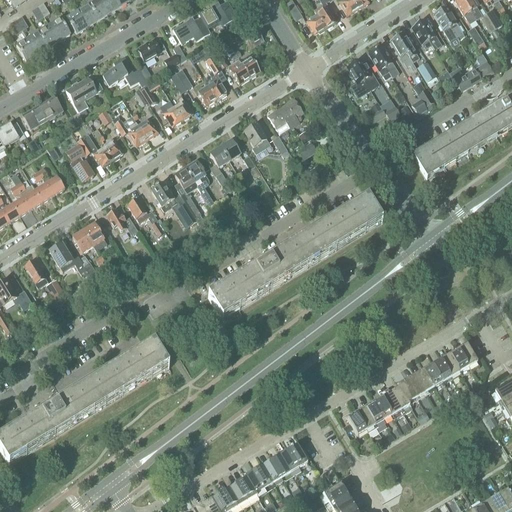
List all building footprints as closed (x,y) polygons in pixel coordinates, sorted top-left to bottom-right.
[(20,6),(16,0),(7,0),(14,9),(20,6)] [(108,17),(98,0),(89,0),(85,3),(88,7),(98,23),(108,17)] [(112,0),(98,0),(108,17),(119,10),(112,0)] [(130,4),(127,0),(112,0),(119,10),(130,4)] [(317,0),(322,8),(314,13),(326,32),(332,29),(331,27),(335,24),(324,6),(329,3),(326,0),(317,0)] [(359,12),(350,0),(345,0),(338,4),(348,19),(359,12)] [(350,0),(359,12),(369,6),(365,0),(350,0)] [(476,23),(461,0),(458,0),(454,3),(464,18),(469,27),(476,23)] [(477,10),(470,0),(461,0),(476,23),(480,20),(490,36),(496,32),(486,15),(482,18),(477,10)] [(495,5),(491,0),(482,0),(486,5),(489,9),(495,5)] [(491,0),(495,5),(502,16),(507,25),(511,23),(505,14),(499,3),(502,1),(500,0),(491,0)] [(285,7),(295,24),(302,19),(292,2),(285,7)] [(200,19),(207,31),(219,24),(222,28),(236,20),(227,4),(213,12),(211,9),(198,16),(200,19)] [(43,6),(37,10),(44,20),(49,16),(43,6)] [(98,23),(88,7),(76,14),(87,30),(98,23)] [(446,9),(439,13),(456,40),(465,34),(458,24),(456,25),(446,9)] [(44,20),(37,10),(31,13),(37,24),(44,20)] [(486,15),(496,32),(502,28),(492,12),(486,15)] [(326,32),(314,13),(313,13),(317,18),(306,24),(315,37),(318,35),(319,36),(326,32)] [(439,13),(433,17),(449,44),(456,40),(439,13)] [(87,30),(76,14),(66,20),(76,37),(87,30)] [(240,29),(251,22),(247,16),(226,29),(229,34),(238,28),(239,29),(240,29)] [(207,31),(200,19),(187,27),(186,24),(172,32),(181,46),(193,39),(196,44),(210,35),(207,31)] [(27,30),(23,23),(21,20),(15,23),(22,33),(23,35),(27,33),(26,31),(27,30)] [(49,28),(59,44),(69,37),(60,21),(49,28)] [(424,22),(418,27),(431,48),(434,53),(441,49),(424,22)] [(22,33),(15,23),(9,27),(16,37),(22,33)] [(431,48),(418,27),(411,31),(425,52),(431,48)] [(49,28),(38,35),(47,51),(59,44),(49,28)] [(474,30),(468,34),(480,53),(486,49),(474,30)] [(257,33),(246,39),(243,41),(250,52),(263,44),(257,33)] [(47,51),(38,35),(27,42),(37,58),(47,51)] [(403,36),(396,40),(412,65),(419,61),(403,36)] [(412,65),(396,40),(390,44),(400,60),(406,69),(412,65)] [(37,58),(27,42),(15,49),(25,65),(37,58)] [(153,43),(137,52),(144,65),(160,55),(166,52),(160,42),(154,45),(153,43)] [(504,45),(493,52),(497,58),(508,51),(507,50),(505,46),(504,45)] [(178,48),(173,52),(180,65),(186,61),(178,48)] [(391,79),(392,80),(399,76),(381,49),(375,53),(391,79)] [(375,53),(368,57),(382,79),(382,78),(385,83),(391,79),(375,53)] [(175,56),(164,63),(165,66),(169,72),(181,66),(177,59),(175,56)] [(487,64),(482,56),(476,60),(481,67),(487,64)] [(199,63),(195,57),(190,60),(194,67),(199,63)] [(250,57),(239,64),(241,67),(250,82),(255,78),(255,77),(260,74),(250,57)] [(146,85),(138,71),(133,74),(124,59),(113,66),(115,70),(103,77),(109,88),(117,84),(116,82),(123,77),(130,89),(138,84),(140,89),(146,85)] [(207,64),(206,65),(211,74),(214,78),(221,74),(222,74),(213,60),(207,64)] [(370,79),(360,62),(353,66),(370,93),(376,89),(370,79)] [(239,64),(228,70),(231,74),(239,87),(244,84),(245,85),(250,82),(241,67),(239,64)] [(439,84),(427,65),(417,71),(427,86),(427,85),(430,90),(439,84)] [(370,93),(353,66),(347,70),(356,85),(350,89),(358,101),(370,93)] [(469,73),(464,77),(463,77),(471,89),(481,83),(473,69),(469,72),(469,73)] [(175,75),(172,71),(167,74),(169,79),(175,75)] [(182,72),(176,76),(187,93),(192,89),(182,72)] [(458,76),(459,78),(452,81),(453,83),(454,83),(461,95),(471,89),(463,77),(464,77),(462,73),(458,76)] [(205,86),(208,89),(216,102),(221,99),(222,100),(227,98),(226,96),(220,86),(219,87),(214,78),(211,74),(208,76),(212,82),(205,86)] [(176,76),(170,80),(181,97),(187,93),(176,76)] [(450,78),(442,83),(440,84),(444,91),(455,85),(453,83),(452,81),(450,78)] [(88,109),(84,103),(103,92),(95,79),(90,82),(89,81),(78,88),(79,89),(76,91),(72,90),(66,94),(79,115),(85,111),(88,109)] [(426,94),(420,85),(413,89),(419,98),(426,110),(433,106),(426,94)] [(195,91),(206,109),(216,102),(208,89),(202,93),(199,88),(195,91)] [(147,90),(140,94),(147,106),(148,106),(149,109),(156,104),(147,90)] [(147,106),(140,94),(139,93),(133,97),(141,110),(147,106)] [(400,105),(405,102),(401,96),(396,99),(400,105)] [(174,110),(173,111),(181,123),(191,117),(192,116),(184,103),(181,100),(179,101),(177,103),(180,106),(174,110)] [(511,102),(505,106),(502,100),(491,106),(494,113),(413,162),(425,182),(511,129),(511,102)] [(37,110),(46,125),(62,116),(53,101),(37,110)] [(303,115),(294,101),(275,114),(281,123),(282,122),(288,131),(289,131),(290,132),(300,126),(296,120),(303,115)] [(420,102),(411,108),(418,119),(427,113),(420,102)] [(160,110),(159,110),(162,116),(171,130),(181,123),(173,111),(174,110),(173,109),(170,103),(169,104),(163,107),(160,110)] [(370,110),(374,117),(367,121),(371,127),(385,118),(377,105),(370,110)] [(406,109),(399,113),(407,125),(414,121),(406,109)] [(46,125),(37,110),(21,120),(30,134),(46,125)] [(389,125),(400,118),(394,110),(384,116),(389,125)] [(112,124),(112,123),(105,113),(98,117),(105,128),(112,124)] [(281,123),(275,114),(267,119),(276,133),(276,132),(279,137),(288,131),(282,122),(281,123)] [(117,125),(114,127),(122,140),(128,136),(135,148),(139,146),(140,147),(147,143),(138,129),(134,124),(133,122),(133,121),(132,119),(123,125),(121,123),(120,123),(117,125)] [(138,128),(138,129),(147,143),(153,138),(153,137),(156,135),(148,122),(138,128)] [(0,134),(0,135),(0,134),(0,145),(4,153),(10,149),(9,147),(18,142),(19,144),(26,141),(16,124),(10,128),(9,126),(0,131),(0,134)] [(270,149),(266,143),(257,128),(244,136),(254,150),(252,151),(256,158),(270,149)] [(100,137),(97,132),(94,134),(101,146),(103,145),(102,143),(104,142),(101,137),(100,137)] [(298,138),(304,147),(312,142),(306,133),(298,138)] [(71,136),(68,138),(75,149),(78,147),(77,144),(71,136)] [(279,139),(272,143),(278,153),(285,150),(279,139)] [(84,140),(77,144),(78,147),(86,158),(86,159),(93,155),(94,156),(102,169),(105,167),(106,168),(113,164),(104,150),(98,154),(96,151),(92,153),(91,151),(84,140)] [(110,146),(104,150),(113,164),(119,160),(118,158),(122,156),(114,144),(112,141),(108,143),(110,146)] [(34,142),(29,145),(35,156),(40,154),(34,142)] [(226,145),(220,148),(221,149),(221,150),(229,164),(235,173),(246,166),(232,143),(227,146),(226,145)] [(298,153),(301,158),(310,152),(313,150),(310,145),(307,147),(298,153)] [(75,149),(65,155),(71,165),(70,167),(82,186),(93,179),(84,164),(84,165),(81,161),(86,158),(78,147),(75,149)] [(221,150),(210,156),(218,170),(229,164),(221,150)] [(313,156),(310,152),(301,158),(304,163),(313,156)] [(195,165),(185,172),(197,191),(197,190),(199,194),(207,190),(209,188),(209,185),(208,183),(205,178),(204,179),(195,165)] [(307,175),(308,176),(312,184),(320,179),(315,170),(307,175)] [(191,199),(189,195),(197,191),(185,172),(174,179),(183,193),(184,192),(187,197),(182,200),(179,196),(178,197),(185,207),(196,225),(197,224),(195,221),(200,218),(201,217),(190,200),(191,199)] [(64,193),(53,174),(45,179),(43,177),(0,202),(0,232),(8,227),(55,198),(55,199),(64,193)] [(229,187),(221,175),(215,179),(223,190),(229,187)] [(164,215),(171,211),(176,208),(173,203),(174,203),(163,186),(151,194),(164,215)] [(149,219),(138,202),(128,208),(139,226),(149,220),(152,225),(156,223),(152,217),(149,219)] [(247,277),(248,280),(209,303),(221,323),(381,225),(369,205),(271,266),(267,259),(251,269),(253,273),(247,277)] [(206,241),(196,225),(185,207),(178,211),(190,228),(201,244),(206,241)] [(237,212),(230,216),(237,227),(244,223),(237,212)] [(127,230),(124,225),(126,224),(122,218),(120,219),(116,213),(107,218),(114,230),(117,228),(121,234),(127,230)] [(237,227),(230,216),(218,224),(224,235),(237,227)] [(157,224),(152,227),(151,228),(158,240),(164,236),(157,224)] [(107,247),(105,243),(94,226),(84,232),(94,249),(96,254),(107,247)] [(94,249),(84,232),(73,239),(83,256),(94,249)] [(60,271),(72,264),(61,246),(49,253),(60,271)] [(34,263),(33,263),(24,269),(38,292),(48,286),(34,263)] [(90,265),(84,269),(89,277),(92,281),(97,277),(90,265)] [(84,269),(83,266),(76,270),(83,281),(89,277),(84,269)] [(130,275),(125,267),(114,274),(119,282),(130,275)] [(24,294),(17,298),(6,282),(0,285),(0,302),(3,307),(14,300),(19,307),(23,314),(33,309),(24,294)] [(72,311),(56,283),(46,288),(56,306),(58,305),(64,302),(66,306),(69,312),(72,311)] [(13,334),(1,312),(0,312),(0,327),(6,338),(13,334)] [(16,354),(23,350),(20,345),(13,348),(16,354)] [(473,357),(467,346),(458,352),(468,369),(477,364),(477,363),(473,357)] [(35,424),(0,445),(0,454),(8,468),(168,370),(156,350),(58,410),(54,404),(38,414),(40,418),(33,422),(35,424)] [(9,364),(14,361),(8,352),(4,354),(9,364)] [(21,362),(30,357),(27,352),(26,353),(25,352),(18,357),(21,362)] [(460,375),(468,369),(458,352),(449,357),(460,375)] [(451,380),(460,375),(449,357),(440,362),(451,380)] [(443,385),(451,380),(440,362),(432,367),(443,385)] [(434,390),(443,385),(432,367),(423,372),(434,390)] [(415,377),(425,395),(434,390),(423,372),(415,377)] [(425,395),(415,377),(406,382),(417,400),(425,395)] [(409,408),(410,407),(408,405),(417,400),(406,382),(397,388),(399,390),(409,408)] [(494,394),(499,403),(511,395),(511,383),(511,384),(494,394)] [(472,388),(473,392),(474,394),(480,391),(477,385),(472,388)] [(409,408),(399,390),(390,395),(401,413),(403,417),(412,412),(409,408)] [(381,400),(392,418),(401,413),(390,395),(381,400)] [(511,395),(499,403),(505,412),(511,407),(511,395)] [(392,418),(381,400),(373,405),(383,423),(392,418)] [(383,423),(373,405),(364,410),(375,428),(383,423)] [(437,416),(446,411),(443,406),(434,410),(437,416)] [(375,428),(364,410),(356,416),(366,433),(375,428)] [(483,418),(486,423),(487,423),(493,419),(490,414),(483,418)] [(429,421),(425,415),(417,420),(420,426),(429,421)] [(366,433),(356,416),(347,421),(357,439),(366,433)] [(498,427),(493,420),(488,423),(492,431),(498,427)] [(400,429),(404,436),(411,431),(407,425),(400,429)] [(402,436),(398,430),(393,433),(397,440),(402,436)] [(379,442),(374,445),(378,452),(383,448),(379,442)] [(297,448),(288,453),(298,471),(307,466),(306,464),(310,462),(308,459),(304,451),(300,453),(297,448)] [(288,453),(279,458),(290,476),(298,471),(288,453)] [(279,458),(271,464),(281,481),(290,476),(279,458)] [(271,464),(262,469),(273,486),(281,481),(271,464)] [(262,469),(254,474),(264,491),(273,486),(262,469)] [(331,472),(325,476),(329,484),(336,480),(331,472)] [(254,474),(245,479),(246,481),(255,497),(256,496),(264,492),(264,491),(254,474)] [(246,481),(237,486),(248,504),(257,499),(255,497),(246,481)] [(333,491),(330,485),(319,491),(323,497),(333,491)] [(237,486),(229,491),(239,509),(248,504),(237,486)] [(305,488),(302,489),(305,494),(310,491),(307,486),(305,488)] [(328,506),(346,495),(340,486),(333,491),(323,497),(328,506)] [(229,491),(220,497),(229,511),(234,511),(239,509),(229,491)] [(299,491),(292,495),(295,500),(298,498),(302,496),(299,491)] [(511,511),(511,500),(507,492),(498,498),(506,511),(511,511)] [(346,495),(328,506),(331,511),(337,511),(351,504),(346,495)] [(229,511),(220,497),(212,502),(217,511),(229,511)] [(289,497),(282,501),(285,506),(292,502),(289,497)] [(506,511),(498,498),(489,503),(494,511),(506,511)] [(217,511),(212,502),(203,507),(206,511),(217,511)] [(494,511),(489,503),(480,508),(482,511),(494,511)]
